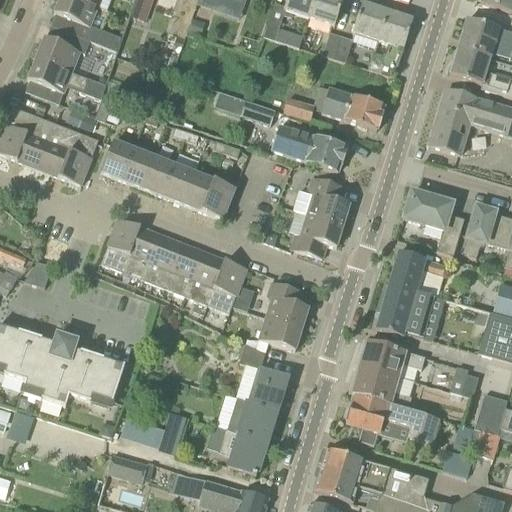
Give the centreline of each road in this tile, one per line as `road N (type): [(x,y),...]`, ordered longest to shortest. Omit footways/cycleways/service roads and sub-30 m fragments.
road 1 (residential): [(232,247),(101,197),(89,214),(0,180)]
road 2 (tertiary): [(288,511),(351,294)]
road 3 (tertiary): [(394,170),(443,8)]
road 4 (tertiary): [(351,294),(394,170)]
road 5 (residential): [(351,294),(232,247)]
road 6 (residential): [(511,208),(394,170)]
